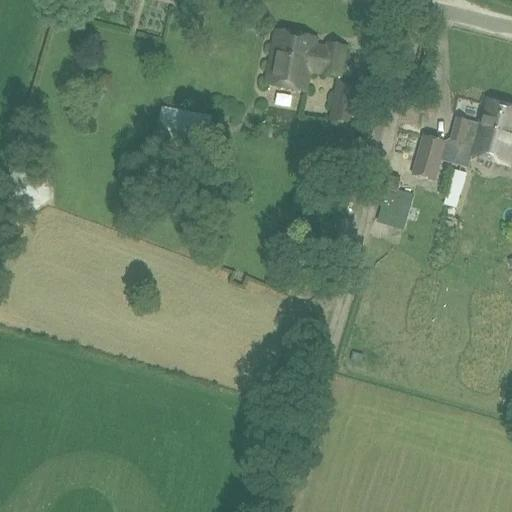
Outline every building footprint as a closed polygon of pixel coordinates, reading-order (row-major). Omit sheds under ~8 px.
[(275,32),(266,84),(306,91),(309,71),(340,77),(346,48),(328,45),(327,52),(314,49),(316,40),(275,32)] [(364,84),(337,80),(328,127),(352,138),(364,84)] [(270,87),(268,100),(286,103),(289,90),(270,87)] [(447,142),(442,160),(467,167),(470,156),(509,166),(511,155),(511,108),(486,102),(482,118),(478,117),(477,124),(470,123),(456,119),(450,140),(447,142)] [(156,140),(204,149),(210,116),(162,108),(156,140)] [(436,182),(447,142),(422,136),(411,175),(436,182)] [(5,182),(7,206),(33,213),(48,200),(44,175),(20,167),(5,182)] [(386,190),(397,193),(401,180),(391,177),(386,190)]
